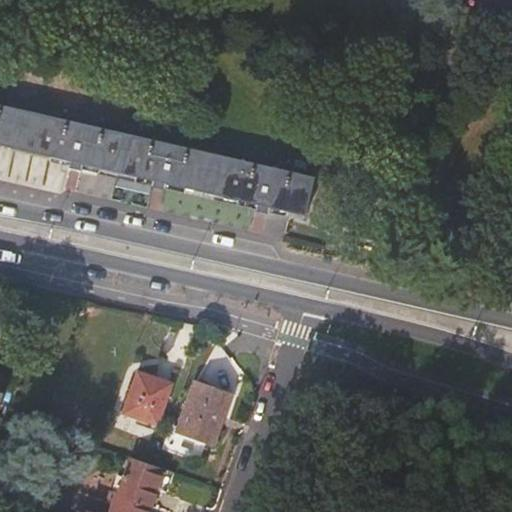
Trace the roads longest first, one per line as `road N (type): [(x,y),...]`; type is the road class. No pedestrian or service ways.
road 1 (secondary): [(511,320),(0,208)]
road 2 (secondary): [(0,243),(301,311)]
road 3 (secondary): [(301,311),(511,373)]
road 4 (residential): [(301,311),(236,511)]
